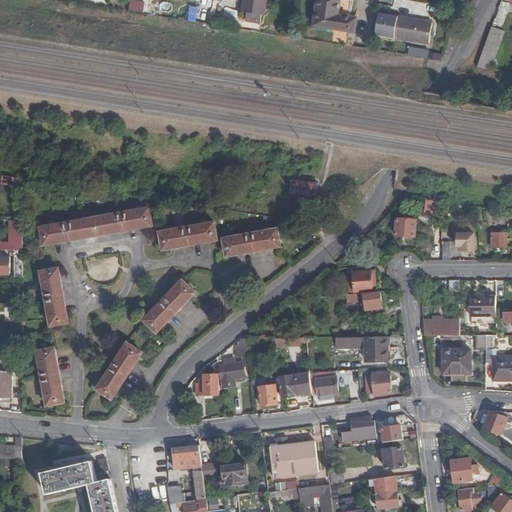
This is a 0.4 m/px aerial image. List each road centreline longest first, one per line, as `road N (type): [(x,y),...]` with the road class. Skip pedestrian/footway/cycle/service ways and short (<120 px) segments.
road 1 (residential): [(153,436),(180,375),(360,224),(486,0)]
road 2 (residential): [(153,436),(410,405),(436,412)]
road 3 (residential): [(511,269),(421,270),(411,277),(419,372),(436,412)]
road 4 (residential): [(0,423),(153,436)]
